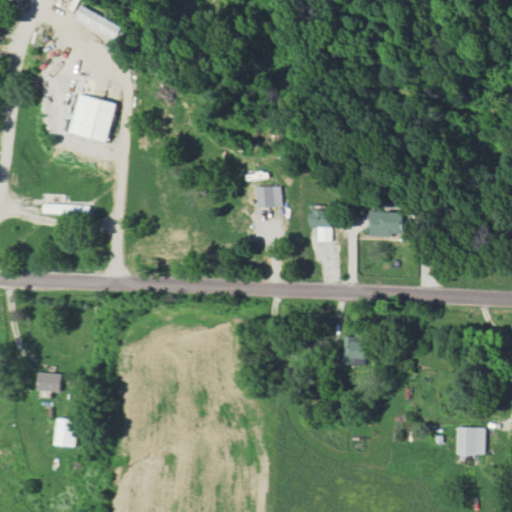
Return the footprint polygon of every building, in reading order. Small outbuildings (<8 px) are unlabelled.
[(118,40),(126,26),(86,4),(78,18),(118,40)] [(117,103),(81,93),(71,132),(107,141),(117,103)] [(259,206),(285,206),(285,185),(259,186),(259,206)] [(45,212),(90,214),(91,205),(46,203),(45,212)] [(319,240),(333,240),(333,210),(313,209),(312,226),(319,226),(319,240)] [(373,234),(409,235),(410,211),(373,210),(373,234)] [(354,364),(354,357),(367,358),(368,341),(357,340),(357,336),(346,335),(345,363),(354,364)] [(38,390),(61,391),(62,373),(39,372),(38,390)] [(78,419),(58,418),(57,445),(77,446),(78,419)] [(487,427),(458,426),(458,454),(486,455),(487,427)]
